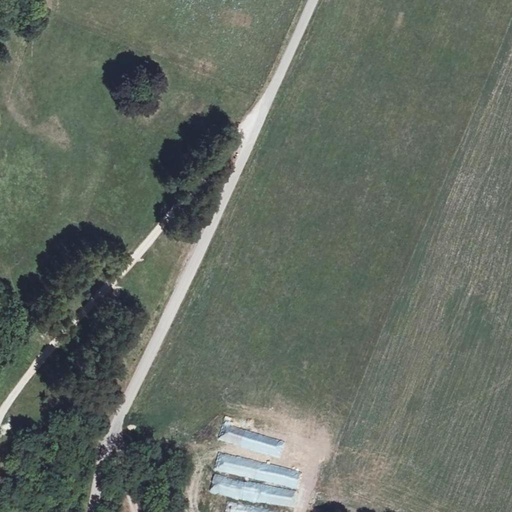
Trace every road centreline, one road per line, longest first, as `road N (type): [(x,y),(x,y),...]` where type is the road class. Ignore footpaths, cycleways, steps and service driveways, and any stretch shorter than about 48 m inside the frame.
road 1 (unclassified): [(314,0),(149,353),(113,437),(94,511)]
road 2 (track): [(263,111),(67,329),(0,416)]
